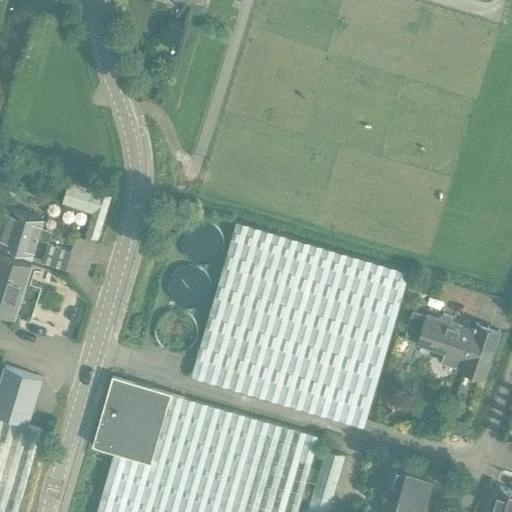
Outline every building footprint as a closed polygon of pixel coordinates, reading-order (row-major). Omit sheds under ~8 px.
[(93,210),(91,217),(86,232),(98,236),(111,193),(69,180),(62,201),(93,210)] [(50,239),(54,228),(43,225),(45,217),(12,207),(6,225),(3,224),(0,234),(3,236),(2,240),(35,251),(40,236),(50,239)] [(364,426),(409,270),(236,220),(192,375),(364,426)] [(67,269),(73,251),(49,243),(43,261),(67,269)] [(0,310),(13,315),(31,321),(43,286),(25,280),(30,263),(0,252),(0,310)] [(442,317),(428,312),(428,313),(416,308),(407,333),(420,337),(420,338),(446,347),(446,349),(446,350),(443,359),(462,366),(461,367),(485,375),(501,329),(477,321),(475,328),(451,320),(453,315),(444,312),(442,317)] [(0,412),(31,423),(35,411),(29,409),(40,377),(4,365),(0,378),(0,412)] [(92,442),(116,449),(150,459),(170,393),(170,391),(113,374),(92,442)] [(296,511),(318,435),(170,393),(150,459),(116,449),(97,511),(296,511)] [(0,511),(17,511),(42,429),(0,416),(0,511)] [(327,511),(345,455),(325,449),(306,511),(327,511)] [(425,511),(437,472),(425,468),(423,474),(406,469),(406,470),(397,468),(393,482),(402,485),(393,511),(425,511)] [(437,511),(448,475),(437,472),(425,511),(437,511)] [(490,511),(511,511),(511,489),(499,485),(490,511)]
